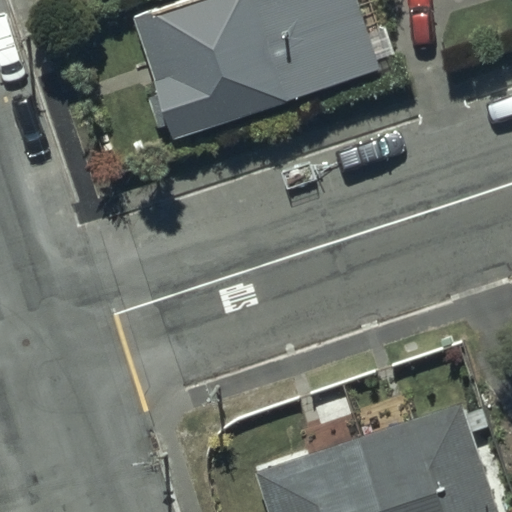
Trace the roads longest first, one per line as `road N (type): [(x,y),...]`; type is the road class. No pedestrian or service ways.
road 1 (residential): [(511,185),(18,349)]
road 2 (residential): [(18,349),(73,511)]
